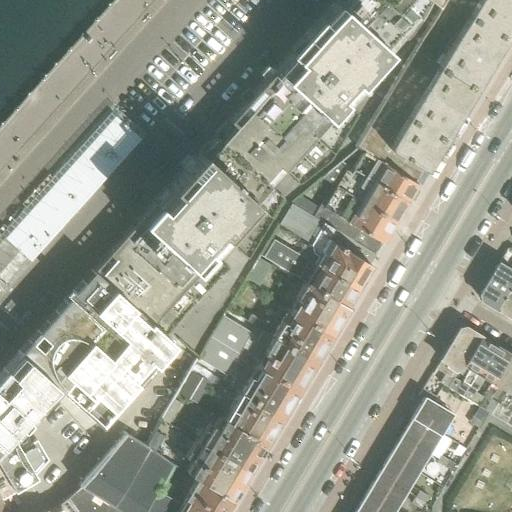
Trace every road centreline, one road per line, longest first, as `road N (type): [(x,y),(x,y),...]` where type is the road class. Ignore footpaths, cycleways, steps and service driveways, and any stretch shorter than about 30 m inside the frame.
road 1 (residential): [(0,326),(293,0)]
road 2 (secondary): [(412,279),(271,511)]
road 3 (secondary): [(299,511),(434,291)]
road 4 (secondary): [(495,139),(412,279)]
road 5 (secondary): [(434,291),(511,161)]
